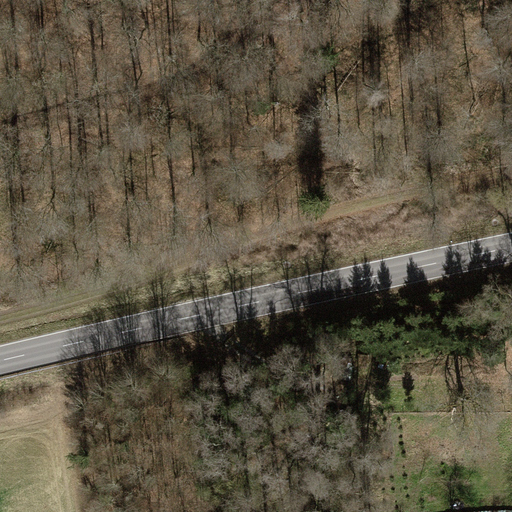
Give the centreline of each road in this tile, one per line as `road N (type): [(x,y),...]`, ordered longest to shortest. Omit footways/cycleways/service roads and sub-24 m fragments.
road 1 (secondary): [(0,361),(511,248)]
road 2 (track): [(0,134),(195,72),(291,0)]
